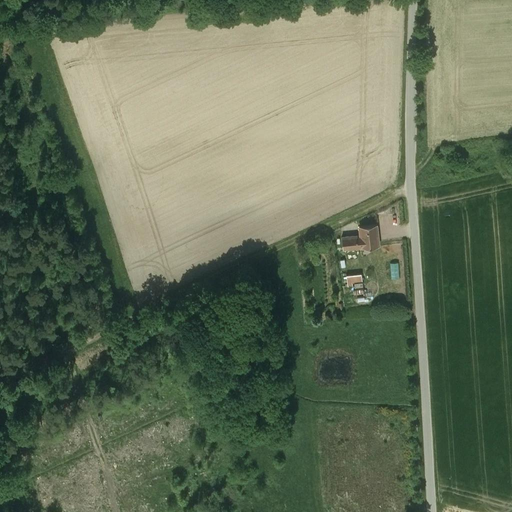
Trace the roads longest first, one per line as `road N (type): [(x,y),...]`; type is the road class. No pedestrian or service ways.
road 1 (unclassified): [(435,511),(412,160),(414,0)]
road 2 (track): [(0,373),(109,313),(413,184)]
